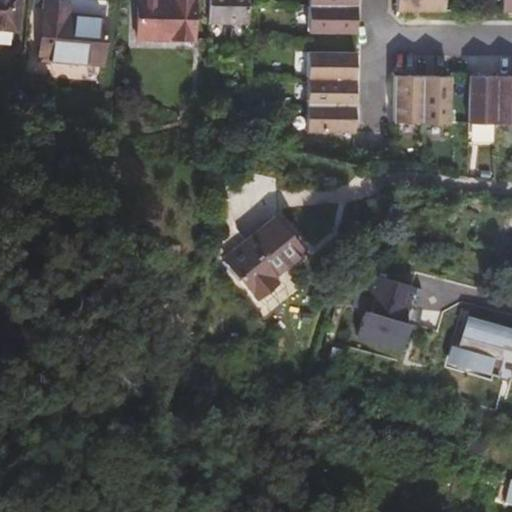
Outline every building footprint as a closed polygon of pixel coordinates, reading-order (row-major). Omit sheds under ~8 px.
[(14,0),(0,0),(0,18),(14,19),(14,0)] [(104,0),(42,0),(40,53),(102,55),(104,0)] [(193,0),(137,0),(136,33),(191,35),(193,0)] [(249,0),(209,0),(209,21),(249,22),(249,0)] [(313,0),(313,24),(360,23),(361,12),(360,0),(313,0)] [(360,45),(313,47),(314,126),(359,125),(359,112),(360,84),(360,45)] [(414,69),(399,69),(399,116),(453,117),(454,69),(444,69),(414,69)] [(511,69),(473,70),(472,116),(511,116),(511,69)] [(272,221),(224,263),(257,299),(274,284),(270,278),(299,253),(272,221)] [(162,257),(180,256),(179,243),(160,244),(162,257)] [(502,345),(511,348),(511,325),(465,311),(455,342),(499,355),(502,345)] [(433,331),(418,327),(414,340),(430,344),(433,331)] [(451,344),(446,362),(488,373),(493,354),(451,344)] [(393,347),(388,345),(384,358),(390,360),(393,347)] [(511,480),(506,479),(500,502),(511,505),(511,480)]
